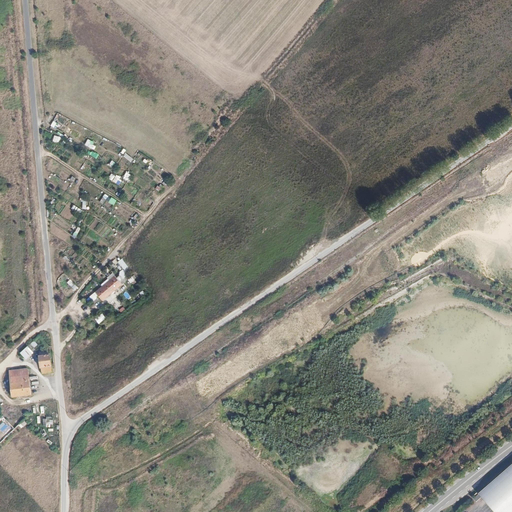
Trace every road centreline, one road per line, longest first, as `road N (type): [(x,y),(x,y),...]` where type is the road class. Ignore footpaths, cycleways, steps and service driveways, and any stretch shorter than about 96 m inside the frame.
road 1 (unclassified): [(66,432),(511,124)]
road 2 (track): [(0,368),(240,110),(329,0)]
road 3 (unclassified): [(66,432),(25,0)]
